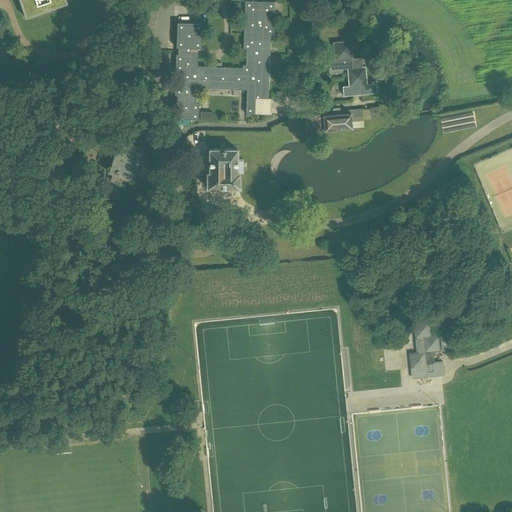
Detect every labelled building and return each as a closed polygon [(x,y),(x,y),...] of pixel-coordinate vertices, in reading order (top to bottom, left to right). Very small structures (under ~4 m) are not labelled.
[(17,0),(24,18),(65,4),(64,0),(17,0)] [(173,119),(198,120),(199,103),(196,103),(197,88),(246,89),(246,113),(271,114),(271,97),(268,97),(270,34),(273,34),(275,2),(262,2),(256,2),(244,1),(243,50),(246,50),(245,66),(242,66),(242,68),(197,67),(198,49),(201,49),(202,23),(177,22),(176,47),(178,47),(178,54),(176,54),(175,71),(177,71),(177,78),(175,78),(174,95),(176,95),(176,102),(174,102),(173,119)] [(334,60),(329,60),(329,72),(331,73),(341,73),(342,71),(342,69),(347,68),(362,67),(362,66),(362,57),(353,58),(351,40),(333,42),(334,60)] [(349,86),(343,86),(343,96),(357,95),(357,96),(361,96),(361,94),(377,93),(376,83),(367,84),(365,66),(362,66),(362,67),(347,68),(349,86)] [(370,107),(371,115),(379,115),(378,106),(370,107)] [(304,114),(305,132),(352,128),(352,127),(364,126),(362,108),(347,110),(348,113),(340,114),(340,109),(334,109),(334,114),(326,115),(326,112),(304,114)] [(201,112),(201,120),(213,121),(213,112),(201,112)] [(108,172),(113,173),(111,180),(120,184),(122,177),(125,177),(125,180),(129,181),(131,180),(132,180),(143,147),(119,139),(108,172)] [(207,173),(207,188),(239,187),(239,173),(242,172),(242,159),(237,159),(237,149),(209,149),(209,173),(207,173)] [(414,320),(423,320),(422,308),(413,308),(414,320)] [(410,354),(413,378),(428,376),(443,375),(442,362),(434,363),(433,352),(441,351),(439,335),(432,336),(430,321),(415,323),(418,353),(410,354)]
